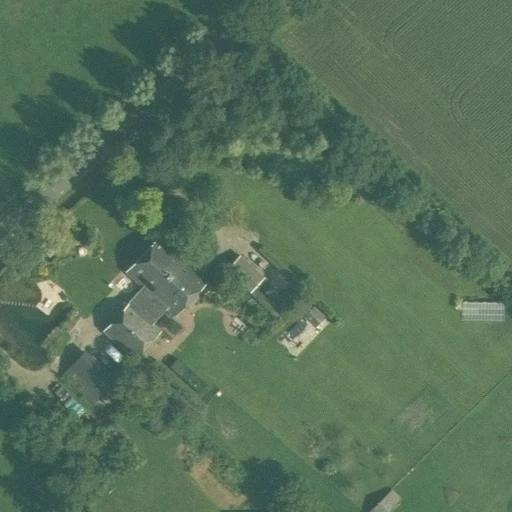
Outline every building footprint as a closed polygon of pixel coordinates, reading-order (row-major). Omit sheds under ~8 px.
[(49,257),(67,242),(59,233),(41,248),(49,257)] [(143,288),(104,331),(120,345),(134,358),(122,371),(137,385),(156,365),(141,352),(161,330),(152,322),(165,308),(175,317),(208,280),(183,258),(159,236),(127,273),(143,288)] [(239,257),(226,271),(250,292),(263,278),(239,257)] [(313,306),(303,316),(312,325),(322,315),(313,306)] [(82,354),(61,377),(68,383),(90,360),(82,354)] [(394,486),(367,511),(387,511),(404,496),(394,486)]
